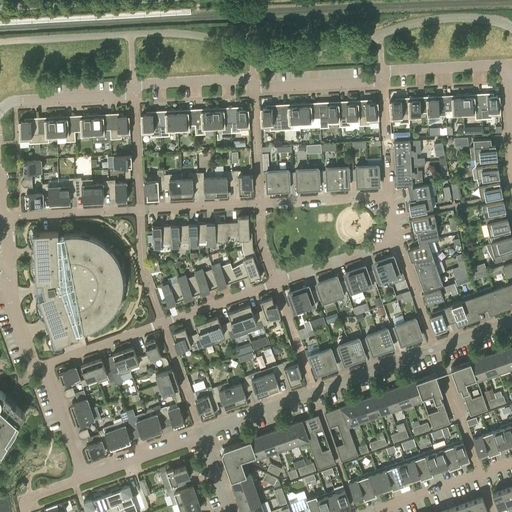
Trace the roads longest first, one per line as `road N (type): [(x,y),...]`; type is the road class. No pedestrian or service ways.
road 1 (tertiary): [(0,112),(15,102),(122,97),(144,84),(370,83),(393,70),(500,66),(508,74),(511,141)]
road 2 (residential): [(388,196),(397,240),(46,365)]
road 3 (residential): [(6,218),(388,196)]
road 4 (residential): [(202,436),(511,321)]
road 5 (residential): [(369,511),(511,462)]
road 6 (residential): [(82,479),(202,436)]
road 7 (residential): [(46,365),(34,368),(12,312),(8,263)]
